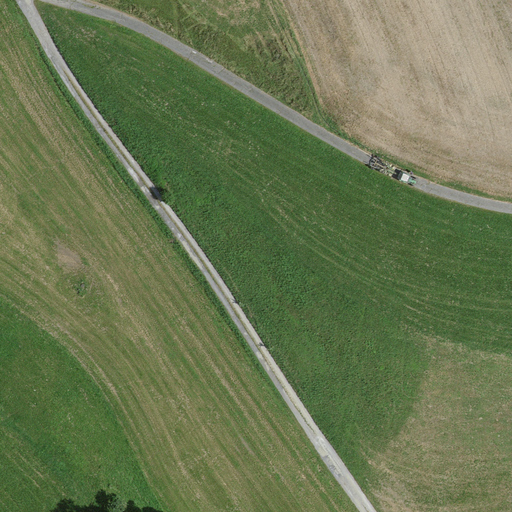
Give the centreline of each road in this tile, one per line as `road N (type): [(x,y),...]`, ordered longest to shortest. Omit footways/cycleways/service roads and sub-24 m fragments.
road 1 (track): [(29,0),(74,85),(196,249),(365,511)]
road 2 (unclassified): [(511,207),(384,167),(187,50),(63,0)]
